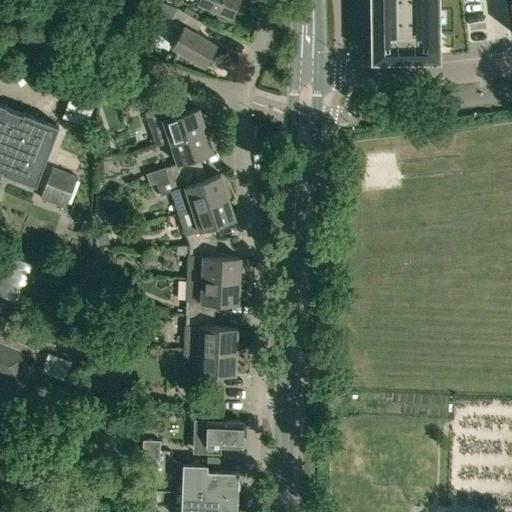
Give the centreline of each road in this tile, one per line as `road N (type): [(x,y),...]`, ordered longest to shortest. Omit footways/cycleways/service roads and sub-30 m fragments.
road 1 (residential): [(271,0),(242,112),(246,186),(262,255),(258,401),(285,415)]
road 2 (tertiary): [(285,415),(293,216)]
road 3 (residential): [(319,73),(421,75),(511,65)]
road 4 (tertiary): [(293,216),(312,157),(319,73)]
road 5 (tertiary): [(296,71),(293,216)]
road 6 (residential): [(511,92),(378,109)]
